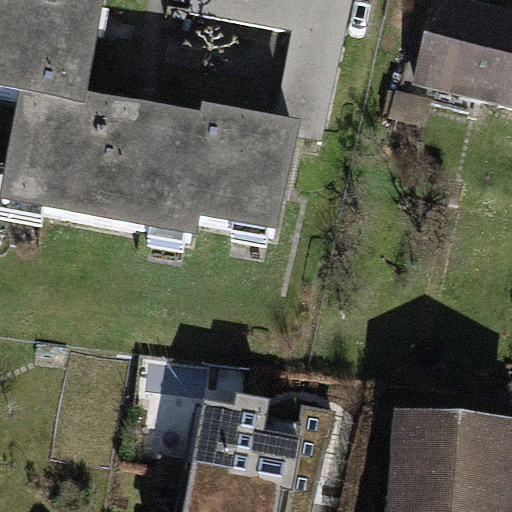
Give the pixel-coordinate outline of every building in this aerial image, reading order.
[(91,126),(94,112),(114,0),(0,0),(0,109),(25,114),(91,126)] [(351,0),(193,0),(190,18),(294,37),(277,127),(327,136),(351,0)] [(511,18),(439,0),(435,0),(411,92),(511,118),(511,18)] [(433,103),(395,95),(388,125),(427,134),(433,103)] [(94,112),(91,126),(25,114),(4,224),(205,262),(208,241),(285,256),(307,140),(209,122),(207,133),(94,112)] [(303,413),(299,438),(287,501),(284,511),(310,511),(334,418),(303,413)] [(191,469),(156,463),(154,476),(287,501),(299,438),(263,431),(266,420),(232,414),(230,428),(199,422),(191,469)] [(511,511),(511,439),(391,432),(385,511),(511,511)] [(284,511),(287,501),(154,476),(151,491),(185,498),(182,511),(284,511)]
